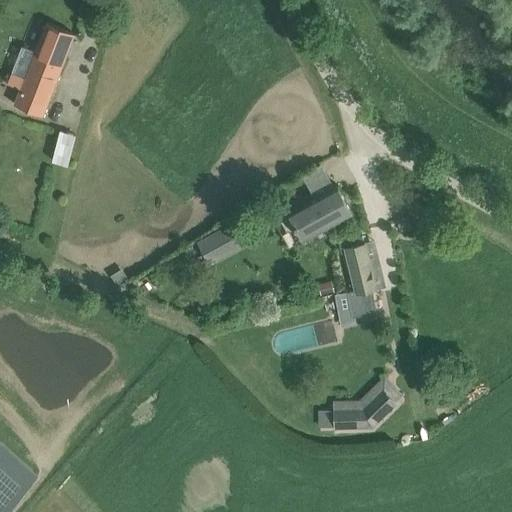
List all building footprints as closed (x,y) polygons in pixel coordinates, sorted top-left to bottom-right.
[(16,103),(43,114),(74,34),(48,23),(36,51),(23,46),(9,83),(21,88),(16,103)] [(52,159),(69,163),(77,132),(60,128),(52,159)] [(325,165),(304,173),(312,195),(334,187),(325,165)] [(289,212),(304,240),(354,213),(338,185),(289,212)] [(409,215),(397,219),(400,231),(413,227),(409,215)] [(252,242),(240,219),(198,241),(210,264),(252,242)] [(363,235),(339,241),(342,253),(347,251),(355,283),(349,284),(355,314),(375,310),(371,289),(377,287),(363,235)] [(332,280),(321,282),(323,294),(334,292),(332,280)] [(374,427),(398,403),(384,388),(364,407),(335,408),(336,428),(374,427)] [(0,445),(0,511),(1,511),(35,476),(0,445)]
